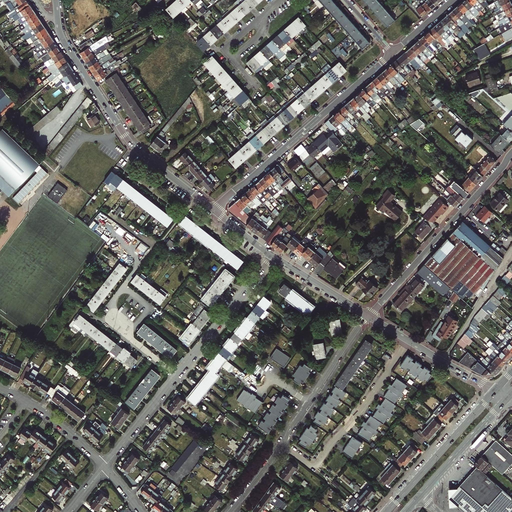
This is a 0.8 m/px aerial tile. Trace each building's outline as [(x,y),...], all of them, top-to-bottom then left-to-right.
[(0,7),(7,2),(12,9),(25,0),(3,0),(0,2),(0,7)] [(10,18),(18,12),(30,5),(26,0),(25,0),(12,9),(7,13),(10,18)] [(178,11),(184,6),(179,0),(175,0),(172,3),(178,11)] [(238,6),(244,13),(251,7),(245,0),(236,0),(234,2),(238,6)] [(328,15),(331,13),(338,6),(332,0),(330,0),(324,5),(321,8),(328,15)] [(374,0),(369,5),(375,12),(382,5),(377,0),(374,0)] [(422,16),(427,12),(416,0),(412,0),(414,2),(412,4),(422,16)] [(416,0),(427,12),(431,8),(424,0),(416,0)] [(424,0),(431,8),(436,5),(431,0),(424,0)] [(474,16),(478,11),(468,0),(464,0),(462,2),(474,16)] [(481,9),(483,7),(476,0),(468,0),(478,11),(480,14),(483,12),(481,11),(482,10),(481,9)] [(495,5),(496,8),(509,0),(496,0),(494,1),(490,4),(489,4),(488,5),(489,8),(495,5)] [(493,16),(495,15),(511,5),(511,4),(509,0),(496,8),(494,9),(495,12),(492,14),(493,16)] [(476,18),(474,16),(462,2),(457,6),(471,22),(475,27),(477,26),(473,20),(476,18)] [(166,9),(172,16),(178,11),(172,3),(166,9)] [(18,12),(21,17),(33,9),(30,5),(18,12)] [(381,19),(388,13),(392,9),(389,5),(385,9),(382,5),(375,12),(381,19)] [(491,22),(492,24),(511,12),(511,5),(495,15),(497,19),(495,20),(491,22)] [(238,19),(244,13),(238,6),(231,12),(238,19)] [(331,13),(337,20),(344,14),(338,6),(331,13)] [(466,26),(471,22),(457,6),(453,10),(463,23),(466,26)] [(21,17),(24,21),(36,13),(33,9),(21,17)] [(461,25),(463,23),(453,10),(448,14),(461,30),(463,28),(461,25)] [(224,18),(230,25),(238,19),(231,12),(224,18)] [(504,24),(505,24),(511,20),(511,12),(492,24),(494,26),(502,21),(504,24)] [(22,22),(26,27),(39,18),(36,13),(24,21),(22,22)] [(387,26),(395,20),(388,13),(381,19),(387,26)] [(337,20),(343,27),(350,20),(344,14),(337,20)] [(456,34),(461,30),(448,14),(443,19),(456,34)] [(292,23),(298,30),(305,24),(299,17),(292,23)] [(24,28),(27,33),(42,23),(39,18),(26,27),(24,28)] [(224,32),(230,25),(224,18),(217,25),(224,32)] [(454,36),(456,34),(443,19),(438,23),(449,35),(452,33),(454,36)] [(343,27),(349,34),(356,27),(350,20),(343,27)] [(500,34),(506,31),(511,27),(511,20),(505,24),(506,25),(500,29),(501,31),(498,32),(500,34)] [(30,37),(31,37),(45,27),(42,23),(27,33),(30,37)] [(285,29),(291,36),(298,30),(292,23),(285,29)] [(452,38),(449,35),(438,23),(434,27),(447,42),(452,38)] [(210,31),(217,38),(224,32),(217,25),(210,31)] [(31,37),(34,41),(48,32),(45,27),(31,37)] [(356,41),(363,35),(356,27),(349,34),(356,41)] [(449,45),(447,42),(434,27),(429,31),(439,42),(445,49),(449,45)] [(88,39),(96,34),(93,29),(85,34),(88,39)] [(294,39),(291,36),(285,29),(279,34),(288,44),(294,39)] [(210,44),(217,38),(210,31),(204,37),(210,44)] [(434,46),(439,42),(429,31),(424,35),(433,45),(434,46)] [(34,48),(37,46),(51,36),(48,32),(34,41),(31,44),(34,48)] [(282,50),(288,44),(279,34),(273,39),(282,50)] [(362,48),(369,42),(363,35),(356,41),(362,48)] [(434,50),(432,47),(433,45),(424,35),(420,39),(431,53),(433,54),(435,53),(433,51),(434,50)] [(0,44),(21,71),(24,69),(2,40),(2,39),(0,37),(0,36),(0,44)] [(40,49),(40,51),(54,41),(51,36),(37,46),(38,47),(32,51),(34,53),(40,49)] [(79,52),(82,57),(97,48),(102,45),(108,42),(105,36),(92,44),(89,46),(83,50),(80,52),(79,52)] [(83,50),(89,46),(92,44),(89,40),(92,38),(91,37),(79,46),(83,50)] [(203,50),(210,44),(204,37),(196,43),(203,50)] [(276,55),(282,50),(273,39),(267,45),(274,52),(276,55)] [(297,42),(294,39),(288,44),(290,47),(297,42)] [(429,54),(431,53),(420,39),(415,43),(428,58),(430,55),(429,54)] [(39,59),(41,58),(57,46),(54,41),(40,51),(37,53),(39,56),(37,57),(39,59)] [(82,57),(85,62),(100,52),(107,48),(110,47),(108,42),(102,45),(97,48),(82,57)] [(425,60),(428,58),(415,43),(410,47),(425,64),(427,62),(425,60)] [(479,60),(490,54),(484,43),(482,44),(476,47),(473,49),(479,60)] [(267,57),(274,52),(267,45),(261,50),(267,57)] [(45,59),(47,62),(61,51),(57,46),(41,58),(43,61),(45,59)] [(425,64),(410,47),(406,52),(412,59),(418,66),(420,65),(422,67),(425,64)] [(85,62),(88,66),(102,57),(109,53),(107,48),(100,52),(85,62)] [(271,61),(267,57),(261,50),(254,56),(263,66),(264,67),(271,61)] [(285,52),(282,50),(276,55),(279,58),(285,52)] [(52,66),(52,65),(64,56),(61,51),(47,62),(45,63),(49,68),(52,66)] [(408,63),(412,59),(406,52),(401,55),(408,63)] [(88,66),(91,71),(106,61),(112,57),(110,53),(109,53),(102,57),(88,66)] [(408,73),(413,69),(408,63),(401,55),(396,60),(408,73)] [(55,70),(59,67),(67,62),(64,56),(52,65),(52,66),(55,70)] [(205,62),(211,69),(218,63),(212,56),(210,58),(205,62)] [(263,66),(254,56),(247,62),(256,73),(263,66)] [(91,71),(94,75),(115,62),(112,57),(106,61),(91,71)] [(97,80),(104,75),(112,70),(114,69),(113,67),(121,62),(119,59),(115,62),(94,75),(97,80)] [(403,78),(408,73),(396,60),(392,64),(403,78)] [(273,64),(272,63),(271,61),(264,67),(265,69),(266,70),(273,64)] [(58,75),(61,72),(70,66),(67,62),(59,67),(55,70),(47,77),(49,79),(52,76),(52,77),(54,75),(57,73),(58,75)] [(333,68),(339,75),(346,69),(339,62),(333,68)] [(217,76),(224,70),(218,63),(211,69),(217,76)] [(405,79),(403,78),(392,64),(387,68),(398,81),(400,84),(405,79)] [(60,80),(65,76),(73,70),(70,66),(61,72),(58,75),(57,76),(60,80)] [(332,81),(339,75),(333,68),(326,74),(332,81)] [(396,82),(398,81),(387,68),(382,72),(393,85),(396,82)] [(415,69),(410,72),(416,80),(421,77),(415,69)] [(73,92),(83,85),(73,70),(65,76),(60,80),(54,85),(55,87),(65,79),(68,83),(65,85),(69,91),(72,89),(73,92)] [(110,86),(121,79),(116,72),(114,73),(112,70),(104,75),(106,78),(105,79),(110,86)] [(217,76),(222,83),(230,76),(224,70),(217,76)] [(27,80),(30,77),(25,71),(22,73),(27,80)] [(394,85),(393,85),(382,72),(378,76),(391,92),(392,93),(394,91),(391,88),(394,85)] [(469,85),(480,81),(477,72),(465,76),(469,85)] [(325,87),(332,81),(326,74),(319,80),(325,87)] [(229,90),(236,83),(230,76),(222,83),(229,90)] [(386,96),(391,92),(378,76),(373,81),(385,94),(386,96)] [(488,93),(498,89),(494,76),(485,79),(488,86),(482,88),(488,93)] [(111,89),(114,93),(125,85),(121,79),(110,86),(112,89),(111,89)] [(318,93),(325,87),(319,80),(312,86),(318,93)] [(381,98),(385,94),(373,81),(369,84),(381,98)] [(234,97),(242,90),(236,83),(229,90),(234,97)] [(376,102),(381,98),(369,84),(364,88),(376,102)] [(119,98),(129,91),(125,85),(114,93),(116,97),(117,96),(119,98)] [(0,117),(0,118),(6,112),(15,103),(0,86),(0,117)] [(305,92),(311,100),(318,93),(312,86),(305,92)] [(377,103),(376,102),(364,88),(359,92),(367,101),(370,105),(373,108),(376,106),(374,105),(377,103)] [(241,103),(248,97),(242,90),(234,97),(241,104),(241,103)] [(120,102),(122,105),(134,98),(129,91),(119,98),(121,101),(120,102)] [(304,106),(311,100),(305,92),(298,98),(304,106)] [(371,109),(368,106),(365,102),(367,101),(359,92),(354,97),(366,111),(367,112),(371,109)] [(270,102),(273,99),(268,93),(261,99),(263,101),(266,98),(270,102)] [(432,101),(435,104),(442,98),(439,94),(432,101)] [(168,145),(161,139),(164,135),(163,133),(164,132),(170,125),(185,107),(188,113),(194,110),(189,96),(150,144),(161,153),(168,145)] [(92,101),(87,97),(43,152),(48,157),(85,111),(84,111),(92,101)] [(238,106),(241,104),(234,97),(232,99),(238,106)] [(244,107),(251,101),(248,97),(241,103),(242,104),(244,107)] [(361,115),(366,111),(354,97),(349,101),(361,114),(361,115)] [(125,108),(127,111),(138,104),(134,98),(122,105),(125,109),(125,108)] [(291,104),(297,112),(304,106),(298,98),(291,104)] [(356,119),(361,114),(349,101),(344,105),(354,116),(356,119)] [(9,116),(13,112),(19,107),(15,103),(6,112),(9,116)] [(128,114),(130,118),(142,110),(138,104),(127,111),(129,113),(128,114)] [(290,118),(297,112),(291,104),(284,111),(290,118)] [(351,125),(355,122),(352,118),(354,116),(344,105),(339,110),(351,125)] [(62,111),(57,106),(26,134),(30,139),(46,125),(49,122),(62,111)] [(92,127),(101,121),(96,113),(100,111),(97,107),(93,109),(90,111),(93,115),(86,119),(92,127)] [(134,121),(136,123),(146,116),(142,110),(130,118),(133,122),(134,121)] [(346,129),(351,125),(339,110),(334,115),(346,129)] [(277,117),(283,124),(290,118),(284,111),(277,117)] [(14,120),(17,117),(13,112),(9,116),(14,120)] [(342,133),(346,129),(334,115),(327,121),(331,126),(328,128),(333,132),(333,133),(338,129),(342,133)] [(149,125),(151,123),(146,116),(136,123),(141,131),(142,130),(144,133),(151,128),(149,125)] [(276,130),(283,124),(277,117),(270,123),(276,130)] [(406,119),(399,124),(402,128),(409,122),(406,119)] [(448,132),(452,135),(453,134),(459,140),(465,132),(459,127),(458,128),(454,124),(456,123),(452,121),(446,128),(449,131),(448,132)] [(270,136),(276,130),(270,123),(263,129),(270,136)] [(509,141),(511,137),(511,132),(507,128),(505,131),(501,135),(509,141)] [(256,135),(263,142),(270,136),(263,129),(256,135)] [(18,186),(37,167),(35,166),(37,163),(3,131),(1,133),(0,132),(0,186),(6,192),(15,183),(18,186)] [(335,151),(343,144),(333,133),(333,132),(329,135),(330,137),(328,139),(327,138),(324,134),(314,143),(322,152),(329,145),(335,151)] [(505,151),(502,149),(509,141),(501,135),(500,134),(490,145),(501,155),(505,151)] [(249,141),(256,148),(263,142),(256,135),(249,141)] [(249,154),(256,148),(249,141),(242,147),(249,154)] [(314,158),(322,152),(314,143),(309,147),(308,146),(305,148),(306,149),(310,154),(314,158)] [(242,160),(249,154),(242,147),(236,153),(242,160)] [(186,166),(193,160),(185,151),(179,157),(186,166)] [(235,166),(242,160),(236,153),(229,159),(235,166)] [(482,176),(497,160),(489,154),(475,169),(482,176)] [(296,158),(296,157),(291,161),(292,162),(297,168),(301,163),(296,158)] [(193,174),(200,168),(193,160),(186,166),(193,174)] [(292,162),(291,161),(287,165),(293,171),(297,168),(292,162)] [(315,164),(312,166),(310,168),(314,173),(318,177),(320,175),(323,173),(325,171),(317,162),(315,164)] [(283,187),(292,180),(278,164),(270,171),(283,187)] [(340,170),(344,175),(349,169),(346,165),(340,170)] [(20,203),(48,172),(42,167),(14,197),(20,203)] [(193,174),(200,181),(207,175),(200,168),(193,174)] [(469,177),(476,183),(482,176),(475,169),(473,171),(474,171),(469,177)] [(288,192),(283,187),(270,171),(264,176),(279,193),(280,194),(283,190),(286,193),(288,192)] [(208,190),(215,184),(212,180),(215,177),(210,172),(207,175),(200,181),(208,190)] [(111,180),(118,186),(123,180),(115,174),(111,180)] [(277,195),(279,193),(264,176),(259,180),(275,198),(277,200),(280,198),(277,195)] [(455,206),(459,201),(445,189),(431,176),(429,178),(440,188),(438,191),(455,206)] [(496,183),(499,185),(505,178),(503,176),(496,183)] [(460,186),(468,192),(476,183),(469,177),(460,186)] [(125,192),(130,185),(123,180),(118,186),(125,192)] [(270,202),(275,198),(259,180),(255,184),(270,202)] [(464,197),(468,192),(460,186),(454,180),(449,184),(464,197)] [(6,192),(10,195),(18,186),(15,183),(6,192)] [(48,196),(58,203),(68,190),(58,183),(48,196)] [(328,194),(326,192),(322,187),(319,183),(314,187),(324,198),(328,194)] [(268,203),(270,202),(255,184),(250,189),(261,201),(264,204),(267,202),(268,203)] [(459,201),(464,197),(449,184),(445,189),(459,201)] [(125,192),(132,197),(137,191),(130,185),(125,192)] [(316,208),(324,198),(314,187),(313,188),(316,190),(315,192),(307,198),(316,208)] [(256,205),(261,201),(250,189),(245,193),(256,204),(256,205)] [(394,219),(402,211),(389,201),(394,195),(388,189),(383,195),(383,196),(376,205),(381,210),(382,209),(394,219)] [(132,197),(139,203),(144,197),(137,191),(132,197)] [(130,200),(132,197),(125,192),(122,195),(130,200)] [(491,205),(499,212),(508,201),(511,197),(505,192),(502,195),(500,193),(491,205)] [(253,207),(256,204),(245,193),(240,197),(250,208),(252,206),(253,207)] [(64,200),(70,204),(73,199),(68,195),(64,200)] [(139,203),(146,208),(151,202),(144,197),(139,203)] [(251,208),(250,208),(240,197),(236,201),(246,212),(251,208)] [(443,211),(444,211),(448,207),(439,198),(423,217),(426,218),(433,222),(443,211)] [(102,206),(109,211),(113,205),(107,200),(102,206)] [(251,218),(246,212),(236,201),(229,207),(229,211),(246,224),(251,218)] [(146,208),(153,214),(158,208),(151,202),(146,208)] [(476,216),(483,222),(492,212),(484,206),(482,209),(480,212),(480,211),(476,216)] [(246,224),(251,228),(257,220),(255,218),(257,215),(258,214),(258,213),(261,209),(258,207),(254,213),(251,218),(246,224)] [(153,214),(160,219),(165,213),(158,208),(153,214)] [(168,225),(172,219),(165,213),(160,219),(168,225)] [(288,228),(290,230),(301,217),(297,213),(285,228),(287,230),(288,228)] [(251,228),(256,232),(266,217),(262,214),(259,217),(257,220),(251,228)] [(128,219),(133,223),(137,219),(132,215),(128,219)] [(261,236),(266,228),(272,220),(270,218),(271,217),(268,215),(266,217),(256,232),(261,236)] [(181,223),(188,228),(193,222),(186,216),(181,223)] [(414,231),(422,238),(434,223),(433,222),(426,218),(414,231)] [(473,265),(480,257),(490,245),(462,221),(424,264),(437,275),(445,267),(460,280),(466,272),(473,265)] [(188,228),(195,234),(200,227),(193,222),(188,228)] [(266,240),(275,247),(288,232),(290,230),(288,228),(287,230),(285,228),(284,228),(278,223),(272,232),(266,240)] [(195,234),(202,239),(207,233),(200,227),(195,234)] [(266,240),(272,232),(266,228),(261,236),(266,240)] [(280,251),(286,244),(293,236),(288,232),(275,247),(280,251)] [(209,245),(214,238),(207,233),(202,239),(209,245)] [(286,244),(293,250),(300,242),(293,236),(286,244)] [(299,255),(300,255),(308,245),(310,242),(304,237),(300,242),(293,250),(299,255)] [(209,245),(216,251),(221,244),(214,238),(209,245)] [(166,243),(171,247),(175,244),(169,239),(166,243)] [(317,248),(317,247),(311,242),(310,242),(308,245),(315,250),(317,248)] [(480,257),(495,270),(503,257),(496,251),(498,250),(499,248),(493,243),(490,245),(480,257)] [(216,251),(223,256),(228,250),(221,244),(216,251)] [(308,259),(315,250),(308,245),(300,255),(302,256),(304,257),(304,256),(308,259)] [(499,248),(498,250),(496,251),(503,257),(504,255),(506,251),(501,246),(499,248)] [(316,266),(319,261),(326,253),(327,252),(325,251),(323,253),(317,248),(315,250),(308,259),(316,266)] [(223,256),(230,262),(235,255),(228,250),(223,256)] [(329,270),(337,277),(345,267),(339,261),(338,263),(326,253),(319,261),(325,266),(324,268),(328,271),(329,270)] [(230,262),(238,268),(243,261),(235,255),(230,262)] [(489,280),(495,270),(480,257),(473,265),(489,280)] [(114,270),(120,275),(126,268),(120,263),(114,270)] [(449,298),(454,290),(452,289),(437,275),(424,264),(417,271),(448,299),(449,298)] [(484,288),(489,280),(473,265),(466,272),(484,288)] [(460,280),(445,267),(437,275),(452,289),(460,280)] [(507,268),(506,267),(503,272),(505,275),(508,277),(511,273),(507,268)] [(221,278),(226,282),(232,275),(224,269),(221,273),(223,274),(221,278)] [(109,277),(115,282),(120,275),(114,270),(109,277)] [(479,297),(484,288),(466,272),(460,280),(474,293),(479,297)] [(132,280),(139,286),(144,280),(137,274),(132,280)] [(506,283),(510,279),(508,277),(505,275),(501,279),(506,283)] [(370,296),(377,287),(369,280),(367,281),(362,276),(356,283),(370,296)] [(103,284),(109,289),(115,282),(109,277),(103,284)] [(404,288),(413,296),(424,284),(416,277),(408,285),(407,284),(404,288)] [(215,285),(221,289),(226,282),(221,278),(215,285)] [(139,286),(146,291),(151,285),(144,280),(139,286)] [(470,297),(474,293),(460,280),(452,289),(454,290),(458,295),(462,298),(466,293),(470,297)] [(98,291),(104,296),(109,289),(103,284),(98,291)] [(146,291),(153,297),(158,291),(151,285),(146,291)] [(209,292),(215,296),(221,289),(215,285),(209,292)] [(279,291),(286,296),(291,290),(284,285),(279,291)] [(503,295),(506,291),(500,286),(497,290),(503,295)] [(393,303),(401,310),(413,296),(404,288),(399,293),(400,295),(393,303)] [(286,296),(293,302),(298,296),(291,290),(286,296)] [(454,297),(456,298),(458,295),(454,290),(449,298),(453,300),(454,297)] [(499,300),(503,295),(497,290),(493,294),(499,300)] [(92,299),(98,304),(104,296),(98,291),(92,299)] [(153,297),(161,303),(166,297),(158,291),(153,297)] [(201,297),(209,304),(215,296),(209,292),(205,296),(203,294),(201,297)] [(500,301),(499,300),(493,294),(489,299),(496,306),(500,301)] [(293,302),(300,307),(305,301),(298,296),(293,302)] [(258,304),(265,309),(270,302),(264,297),(258,304)] [(87,306),(93,311),(98,304),(92,299),(87,306)] [(306,311),(307,313),(312,307),(305,301),(300,307),(299,309),(304,313),(306,311)] [(205,309),(206,308),(200,304),(193,312),(194,313),(200,306),(205,309)] [(262,319),(268,311),(265,309),(258,304),(252,311),(259,316),(262,319)] [(486,312),(490,308),(485,304),(482,308),(486,312)] [(195,314),(205,321),(211,314),(205,309),(200,306),(194,313),(195,314)] [(486,320),(490,316),(486,312),(482,308),(477,313),(483,317),(486,320)] [(247,318),(253,323),(259,316),(252,311),(247,318)] [(474,317),(479,322),(483,317),(477,313),(474,317)] [(193,323),(199,328),(205,321),(195,314),(190,321),(193,323)] [(75,321),(82,327),(87,321),(79,315),(75,321)] [(442,335),(447,338),(457,320),(455,319),(456,318),(454,317),(453,318),(449,315),(444,323),(441,321),(431,336),(439,341),(442,335)] [(475,327),(479,322),(474,317),(470,323),(475,327)] [(241,325),(247,330),(253,323),(247,318),(241,325)] [(329,321),(332,336),(342,334),(339,319),(329,321)] [(82,327),(89,332),(94,326),(87,321),(82,327)] [(184,328),(187,331),(193,323),(190,321),(184,328)] [(187,331),(193,335),(199,328),(193,323),(187,331)] [(475,335),(479,330),(475,327),(470,323),(470,324),(468,329),(475,335)] [(154,344),(160,336),(144,324),(138,331),(154,344)] [(236,332),(242,337),(247,330),(241,325),(236,332)] [(93,341),(96,338),(101,332),(94,326),(89,332),(86,336),(93,341)] [(282,329),(288,334),(290,330),(285,326),(282,329)] [(475,335),(468,329),(465,333),(470,338),(471,339),(475,335)] [(245,340),(251,333),(247,330),(242,337),(245,340)] [(182,338),(188,342),(193,335),(187,331),(183,336),(182,338)] [(511,343),(511,335),(509,333),(507,331),(503,335),(505,338),(511,343)] [(101,347),(103,344),(108,338),(101,332),(96,338),(93,341),(101,347)] [(242,343),(239,340),(242,337),(236,332),(230,339),(236,344),(240,346),(242,343)] [(466,342),(470,338),(465,333),(461,338),(466,342)] [(170,357),(176,350),(160,336),(154,344),(170,357)] [(103,344),(111,349),(115,343),(108,338),(103,344)] [(462,346),(462,347),(466,342),(461,338),(459,340),(457,342),(462,346)] [(511,351),(511,343),(505,338),(501,342),(511,351)] [(224,346),(231,351),(236,344),(230,339),(224,346)] [(505,361),(509,357),(496,345),(490,340),(488,342),(491,345),(489,347),(505,361)] [(361,348),(367,352),(372,345),(365,341),(361,348)] [(509,357),(511,353),(511,351),(501,342),(500,341),(496,345),(509,357)] [(316,359),(326,356),(322,342),(313,344),(316,359)] [(111,349),(118,355),(123,349),(115,343),(111,349)] [(231,351),(234,354),(240,346),(236,344),(231,351)] [(225,358),(228,361),(234,354),(231,351),(224,346),(219,353),(225,358)] [(501,366),(505,361),(489,347),(485,352),(487,353),(501,366)] [(283,353),(276,348),(270,358),(277,362),(283,353)] [(362,360),(367,352),(361,348),(355,355),(362,360)] [(118,355),(124,360),(129,354),(123,349),(118,355)] [(213,360),(219,365),(225,358),(219,353),(213,360)] [(290,358),(283,353),(277,362),(284,367),(290,358)] [(497,370),(501,366),(487,353),(484,358),(497,370)] [(132,366),(137,360),(129,354),(124,360),(132,366)] [(350,363),(357,367),(362,360),(355,355),(350,363)] [(411,358),(408,355),(400,365),(404,368),(406,370),(408,367),(410,369),(415,362),(412,361),(413,359),(411,358)] [(494,374),(497,370),(484,358),(480,355),(476,359),(494,374)] [(1,369),(8,372),(13,364),(14,360),(7,357),(5,360),(1,369)] [(494,374),(476,359),(469,367),(486,375),(493,374),(494,374)] [(211,370),(217,375),(223,368),(219,365),(213,360),(207,367),(211,370)] [(420,363),(416,361),(415,362),(410,369),(409,371),(414,375),(415,375),(416,373),(419,375),(423,368),(421,366),(422,365),(420,363)] [(300,365),(296,370),(299,371),(307,377),(309,374),(310,372),(309,371),(311,368),(304,363),(302,366),(300,365)] [(345,370),(351,374),(357,367),(350,363),(345,370)] [(8,372),(16,376),(20,367),(13,364),(8,372)] [(36,377),(28,372),(31,366),(27,364),(23,372),(26,374),(23,379),(22,380),(30,385),(36,377)] [(428,369),(425,367),(423,368),(419,375),(417,377),(423,381),(425,379),(428,381),(432,374),(429,372),(430,371),(428,369)] [(139,385),(146,391),(159,375),(152,369),(139,385)] [(205,377),(211,382),(217,375),(211,370),(205,377)] [(299,371),(296,370),(293,375),(295,377),(293,380),(299,384),(302,381),(303,382),(304,380),(307,377),(299,371)] [(340,377),(347,382),(351,374),(345,370),(340,377)] [(30,385),(37,390),(43,381),(36,377),(30,385)] [(199,384),(206,389),(211,382),(205,377),(199,384)] [(341,390),(347,382),(340,377),(335,385),(335,386),(341,390)] [(402,393),(407,385),(397,378),(391,385),(390,384),(387,388),(389,390),(394,393),(397,389),(402,393)] [(37,390),(45,395),(50,386),(43,381),(37,390)] [(194,391),(200,396),(206,389),(199,384),(194,391)] [(59,404),(65,397),(67,393),(57,385),(50,395),(53,397),(52,399),(59,404)] [(126,402),(133,407),(146,391),(139,385),(126,402)] [(341,390),(335,386),(333,389),(331,392),(333,393),(331,395),(338,400),(340,397),(342,399),(346,393),(341,390)] [(251,394),(244,389),(236,400),(244,405),(243,406),(247,408),(248,408),(251,402),(247,400),(251,394)] [(394,393),(389,390),(383,397),(385,398),(394,404),(399,397),(401,398),(404,395),(402,393),(397,389),(394,393)] [(188,398),(194,403),(200,396),(194,391),(188,398)] [(261,404),(263,402),(255,397),(256,396),(252,393),(251,394),(247,400),(251,402),(248,408),(255,413),(261,404)] [(331,395),(330,394),(327,398),(326,400),(327,401),(325,404),(332,408),(334,405),(336,407),(340,401),(338,400),(331,395)] [(172,401),(180,408),(186,401),(177,395),(172,401)] [(278,396),(274,402),(277,403),(283,408),(285,409),(287,405),(289,403),(287,402),(289,399),(283,395),(280,398),(278,396)] [(452,412),(458,406),(456,404),(459,401),(453,396),(445,406),(452,412)] [(59,404),(66,410),(71,402),(65,397),(59,404)] [(391,413),(396,406),(394,404),(385,398),(383,397),(378,404),(380,405),(377,409),(383,413),(386,409),(391,413)] [(167,408),(175,414),(180,408),(172,401),(167,408)] [(66,410),(72,415),(78,407),(71,402),(66,410)] [(273,404),(269,410),(271,411),(278,416),(279,417),(282,413),(283,411),(281,410),(283,408),(277,403),(275,406),(273,404)] [(325,404),(324,403),(321,406),(320,408),(321,410),(319,412),(326,417),(328,414),(330,416),(334,410),(332,408),(325,404)] [(445,418),(446,419),(452,412),(445,406),(441,403),(439,405),(440,406),(443,408),(438,413),(436,410),(434,413),(442,421),(445,418)] [(87,412),(89,414),(95,407),(92,405),(87,412)] [(72,415),(79,420),(84,413),(78,407),(72,415)] [(116,415),(124,421),(129,414),(121,408),(116,415)] [(381,423),(383,424),(388,417),(390,418),(393,414),(391,413),(386,409),(383,413),(377,409),(372,417),(381,423)] [(267,412),(263,418),(265,419),(272,424),(273,425),(276,421),(277,419),(276,418),(278,416),(271,411),(269,414),(267,412)] [(319,412),(318,411),(315,415),(314,417),(315,418),(313,421),(320,425),(322,423),(324,424),(328,418),(326,417),(319,412)] [(439,423),(442,421),(434,413),(425,423),(428,425),(435,432),(441,425),(439,423)] [(111,422),(118,428),(124,421),(116,415),(111,422)] [(179,424),(183,420),(177,415),(174,420),(179,424)] [(361,426),(363,427),(368,431),(371,427),(376,431),(381,423),(372,417),(371,416),(367,420),(365,423),(364,422),(361,426)] [(261,420),(258,426),(260,427),(268,433),(270,429),(272,427),(270,426),(272,424),(265,419),(264,422),(261,420)] [(171,431),(168,428),(171,425),(164,420),(158,426),(165,432),(168,434),(171,431)] [(89,437),(96,429),(90,423),(83,431),(89,437)] [(181,433),(184,430),(178,425),(176,428),(181,433)] [(317,430),(311,425),(309,428),(307,427),(305,429),(303,433),(305,434),(311,438),(314,440),(317,434),(315,433),(317,430)] [(427,437),(429,438),(435,432),(428,425),(422,431),(421,430),(419,430),(417,433),(416,431),(412,435),(421,443),(427,437)] [(507,441),(511,445),(511,425),(507,431),(508,432),(502,439),(506,442),(507,441)] [(153,433),(160,438),(165,432),(158,426),(153,433)] [(26,441),(29,437),(32,433),(25,427),(19,435),(26,441)] [(358,434),(368,442),(373,435),(375,436),(378,432),(376,431),(371,427),(368,431),(363,427),(358,434)] [(29,437),(36,442),(42,434),(35,429),(32,433),(29,437)] [(96,443),(103,435),(96,429),(89,437),(96,443)] [(155,445),(158,441),(160,438),(153,433),(148,440),(155,445)] [(254,446),(259,439),(251,433),(246,440),(254,446)] [(305,434),(303,433),(301,436),(299,438),(301,439),(299,442),(305,447),(307,444),(310,445),(314,440),(311,438),(305,434)] [(36,442),(43,447),(49,439),(42,434),(36,442)] [(353,437),(347,444),(357,451),(362,443),(355,438),(353,437)] [(43,447),(50,453),(56,445),(49,439),(43,447)] [(149,452),(151,449),(155,445),(148,440),(142,446),(149,452)] [(248,454),(254,446),(246,440),(240,448),(248,454)] [(482,455),(484,456),(486,453),(496,440),(482,455)] [(503,474),(511,464),(511,454),(496,440),(486,453),(484,456),(482,455),(489,461),(503,474)] [(411,458),(418,451),(416,450),(418,447),(413,442),(404,452),(411,458)] [(357,451),(347,444),(345,448),(344,449),(342,451),(351,458),(357,451)] [(243,461),(248,454),(240,448),(235,455),(243,461)] [(59,456),(66,462),(72,455),(66,449),(59,456)] [(126,459),(134,465),(139,459),(131,452),(126,459)] [(403,464),(405,465),(411,458),(404,452),(395,461),(401,466),(403,464)] [(2,460),(8,466),(14,459),(8,454),(2,460)] [(72,468),(79,461),(72,455),(66,462),(72,468)] [(486,473),(492,466),(488,462),(489,461),(482,455),(475,463),(477,466),(486,473)] [(121,465),(129,471),(134,465),(126,459),(121,465)] [(0,462),(0,469),(3,472),(8,466),(2,460),(0,462)] [(400,471),(398,469),(401,466),(395,461),(387,471),(394,477),(400,471)] [(284,468),(292,475),(297,468),(289,462),(284,468)] [(232,476),(238,469),(230,463),(224,470),(232,476)] [(486,473),(477,466),(459,486),(458,487),(456,490),(451,490),(451,495),(449,497),(452,499),(452,504),(457,504),(460,506),(466,511),(510,511),(511,511),(511,510),(511,496),(503,489),(486,473)] [(279,475),(287,481),(292,475),(284,468),(279,475)] [(378,476),(380,478),(387,471),(384,469),(378,476)] [(227,483),(232,476),(224,470),(222,473),(219,477),(227,483)] [(386,483),(388,484),(394,477),(387,471),(380,478),(378,476),(376,478),(384,485),(386,483)] [(214,484),(222,490),(227,483),(219,477),(214,484)] [(57,488),(65,495),(70,488),(63,482),(57,488)] [(167,488),(171,491),(175,485),(171,482),(167,488)] [(268,490),(275,495),(280,488),(273,483),(268,490)] [(140,492),(147,498),(154,490),(146,484),(140,492)] [(370,499),(376,493),(368,486),(362,492),(370,499)] [(449,497),(451,495),(451,490),(456,490),(458,487),(449,488),(449,497)] [(51,495),(59,502),(65,495),(57,488),(51,495)] [(155,503),(158,499),(161,495),(154,490),(147,498),(155,503)] [(283,501),(279,498),(275,495),(268,490),(263,497),(270,502),(274,505),(278,508),(283,501)] [(103,504),(108,498),(100,491),(95,498),(103,504)] [(364,506),(370,499),(362,492),(356,499),(359,502),(364,506)] [(209,501),(217,507),(222,501),(214,495),(209,501)] [(258,504),(265,509),(270,502),(263,497),(258,504)] [(450,507),(460,506),(457,504),(452,504),(452,499),(449,497),(450,507)] [(98,511),(103,504),(95,498),(90,504),(98,511)] [(158,511),(159,511),(165,505),(158,499),(155,503),(152,507),(158,511)] [(203,507),(209,511),(212,511),(217,507),(209,501),(203,507)] [(353,508),(357,511),(363,511),(367,508),(364,506),(359,502),(353,508)]
